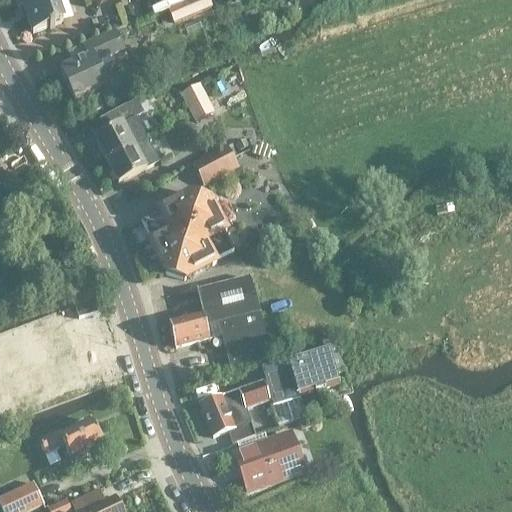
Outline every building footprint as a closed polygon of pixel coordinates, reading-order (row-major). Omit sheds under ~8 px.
[(65,0),(15,0),(19,10),(24,9),(33,35),(63,25),(55,3),(65,0)] [(148,0),(152,10),(182,0),(148,0)] [(199,0),(168,13),(173,27),(211,11),(205,0),(199,0)] [(210,0),(215,11),(241,0),(210,0)] [(74,101),(108,86),(101,70),(98,64),(109,59),(124,52),(115,32),(83,47),(88,58),(60,71),(74,101)] [(109,59),(98,64),(101,70),(112,65),(109,59)] [(180,96),(194,124),(206,118),(199,104),(205,101),(198,87),(180,96)] [(107,163),(135,148),(147,142),(135,120),(144,116),(137,102),(100,121),(106,132),(94,139),(107,163)] [(147,142),(135,148),(107,163),(119,186),(160,165),(148,141),(147,142)] [(253,141),(248,143),(252,150),(258,147),(254,141),(253,141)] [(245,142),(236,147),(239,153),(248,148),(245,142)] [(191,169),(202,189),(238,171),(227,150),(191,169)] [(160,216),(142,226),(152,244),(150,245),(166,276),(185,282),(215,266),(214,264),(232,255),(222,237),(225,236),(208,203),(190,197),(159,213),(160,216)] [(446,205),(435,208),(437,217),(448,214),(446,205)] [(273,360),(266,337),(249,282),(196,293),(203,316),(169,326),(175,351),(220,340),(230,372),(273,360)] [(35,372),(43,392),(52,389),(76,380),(60,337),(51,340),(46,325),(14,337),(19,352),(0,358),(0,384),(15,379),(19,377),(20,378),(24,377),(23,376),(35,372)] [(306,420),(300,399),(339,387),(336,378),(344,376),(333,341),(321,344),(323,351),(262,369),(274,408),(276,408),(282,426),(306,420)] [(255,438),(251,425),(247,412),(270,404),(267,398),(263,385),(199,407),(212,440),(228,434),(232,446),(255,438)] [(310,420),(298,424),(302,435),(314,430),(310,420)] [(85,456),(103,447),(102,444),(104,442),(99,431),(96,433),(91,423),(62,437),(59,432),(40,442),(47,457),(65,448),(72,461),(74,461),(76,463),(85,459),(85,456)] [(240,456),(252,492),(302,475),(289,439),(240,456)] [(23,489),(0,499),(0,509),(1,511),(31,511),(43,507),(33,484),(23,489)] [(122,511),(116,499),(105,504),(99,492),(71,505),(74,511),(122,511)] [(48,510),(48,511),(70,511),(66,502),(48,510)]
